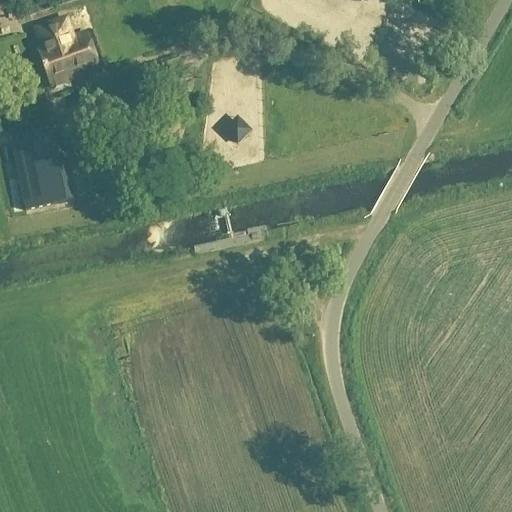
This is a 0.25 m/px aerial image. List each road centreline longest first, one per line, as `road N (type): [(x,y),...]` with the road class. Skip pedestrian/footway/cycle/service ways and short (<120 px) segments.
road 1 (unclassified): [(377,511),(328,370),(328,321),(340,284),(507,0)]
road 2 (track): [(373,228),(0,305)]
